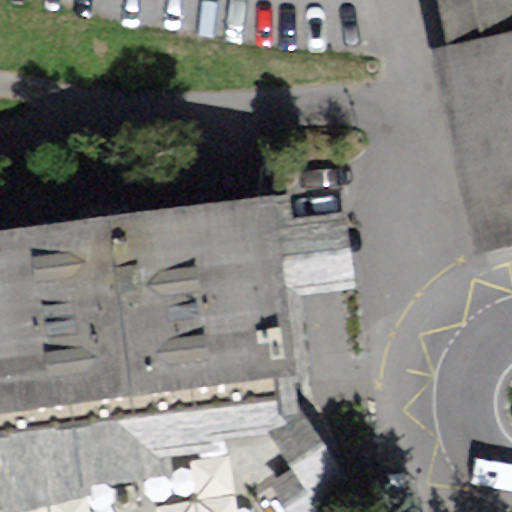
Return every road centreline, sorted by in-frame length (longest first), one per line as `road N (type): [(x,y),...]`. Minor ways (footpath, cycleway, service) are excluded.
road 1 (residential): [(468,352),(436,297),(395,113),(32,97),(0,107)]
road 2 (tertiary): [(468,352),(456,378),(460,434),(476,459),(511,481)]
